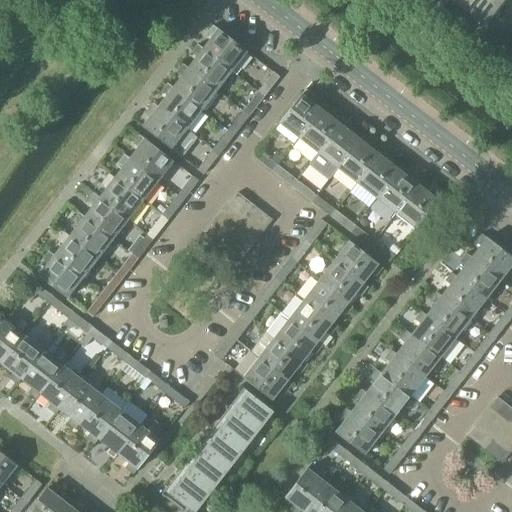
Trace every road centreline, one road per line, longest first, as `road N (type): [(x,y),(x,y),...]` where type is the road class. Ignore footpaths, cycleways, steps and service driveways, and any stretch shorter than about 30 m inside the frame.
road 1 (residential): [(229,165),(117,314),(186,368),(300,220)]
road 2 (tertiary): [(320,44),(511,193)]
road 3 (residential): [(489,372),(415,471),(465,511)]
road 4 (residential): [(320,44),(229,165)]
